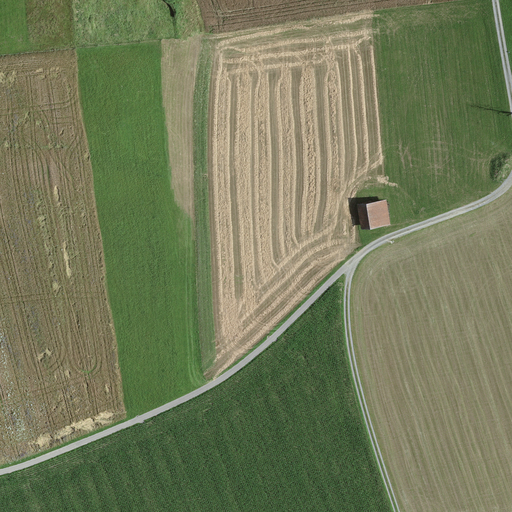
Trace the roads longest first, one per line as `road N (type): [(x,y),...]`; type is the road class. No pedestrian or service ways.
road 1 (track): [(511,177),(488,196),(376,239),(346,275),(354,375),(395,511)]
road 2 (track): [(0,474),(221,381),(352,261)]
